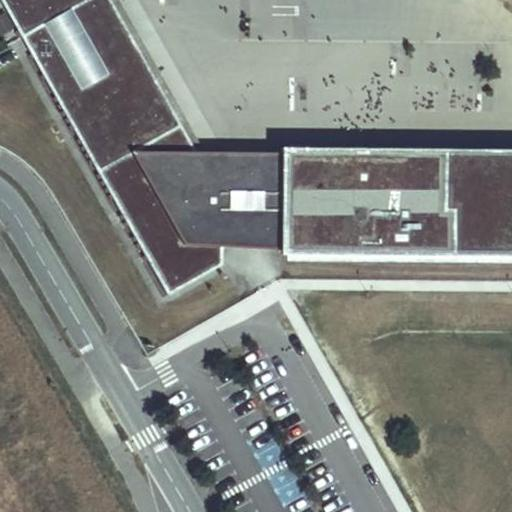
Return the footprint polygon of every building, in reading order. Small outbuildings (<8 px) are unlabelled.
[(511,256),(511,150),(366,149),(355,149),(349,149),(349,154),(269,154),(269,177),(209,177),(195,153),(139,54),(103,74),(110,85),(98,92),(53,12),(65,5),(69,12),(90,0),(1,0),(63,110),(168,295),(221,265),(222,247),(252,230),(265,249),(388,255),(511,256)] [(139,54),(109,0),(90,0),(69,12),(65,5),(53,12),(98,92),(110,85),(103,74),(139,54)] [(472,108),(476,47),(394,41),(391,85),(411,87),(410,104),(472,108)] [(269,177),(269,154),(195,153),(209,177),(269,177)] [(265,249),(252,230),(222,247),(265,249)]
